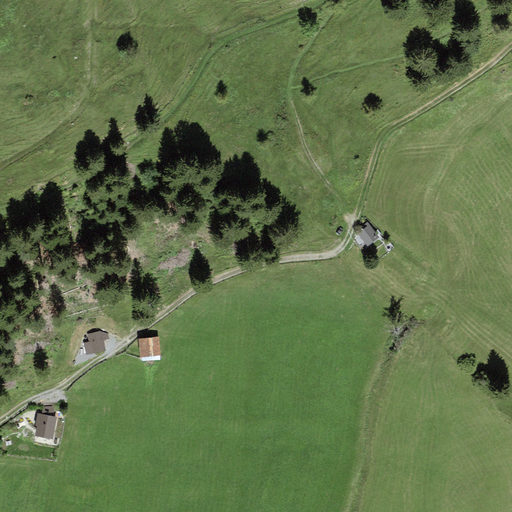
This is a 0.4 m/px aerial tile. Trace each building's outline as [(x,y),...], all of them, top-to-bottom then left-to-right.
[(379,238),(367,222),(356,230),(367,246),(379,238)] [(100,331),(87,334),(89,342),(83,343),(86,356),(105,351),(104,341),(109,340),(108,334),(100,331)] [(160,356),(159,338),(139,339),(140,357),(160,356)] [(42,407),(42,415),(54,417),(54,406),(42,407)] [(53,439),(57,417),(54,417),(42,415),(39,414),(37,414),(35,426),(37,426),(35,437),(53,439)]
